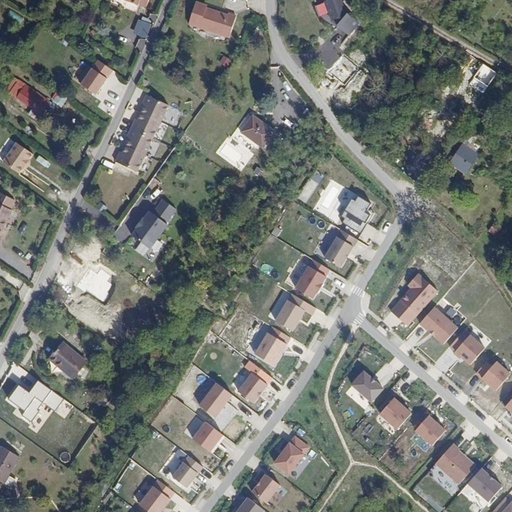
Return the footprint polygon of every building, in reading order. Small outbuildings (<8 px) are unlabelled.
[(336,2),(335,0),(318,0),(324,17),(336,2)] [(224,29),(233,32),(238,15),(230,12),(230,14),(209,7),(205,6),(206,3),(198,1),(191,23),(223,33),(224,29)] [(336,2),(324,17),(342,31),(352,18),(338,7),(336,2)] [(138,19),(133,34),(147,38),(152,23),(138,19)] [(219,62),(227,67),(231,60),(223,55),(219,62)] [(97,59),(80,85),(96,96),(114,71),(97,59)] [(482,81),(490,86),(495,77),(488,73),(491,69),(486,65),(485,67),(487,68),(484,72),(481,69),(477,75),(479,76),(476,81),(480,84),(482,81)] [(52,103),(25,84),(18,96),(45,114),(52,103)] [(161,119),(169,102),(147,92),(144,100),(146,101),(142,110),(161,119)] [(135,119),(132,126),(154,136),(161,119),(142,110),(138,120),(135,119)] [(275,130),(253,115),(241,131),(263,146),(275,130)] [(468,129),(475,133),(479,136),(481,137),(487,126),(474,119),(468,129)] [(131,134),(127,144),(146,153),(154,136),(132,126),(128,133),(131,134)] [(475,133),(468,144),(472,147),(479,136),(475,133)] [(479,152),(472,147),(468,144),(464,141),(450,162),(466,172),(479,152)] [(2,162),(21,175),(34,154),(16,142),(2,162)] [(138,169),(146,153),(127,144),(122,153),(120,152),(116,159),(138,169)] [(344,218),(342,223),(361,234),(374,213),(369,210),(374,201),(360,193),(358,197),(353,195),(341,216),(344,218)] [(167,201),(157,215),(150,210),(144,218),(143,217),(137,227),(138,227),(132,235),(150,247),(168,223),(166,222),(176,208),(169,202),(167,201)] [(0,233),(12,209),(0,202),(0,233)] [(488,231),(495,236),(502,228),(495,222),(488,231)] [(343,231),(326,258),(343,268),(360,241),(343,231)] [(328,279),(313,270),(298,290),(315,301),(328,279)] [(410,288),(390,308),(407,323),(437,289),(416,271),(407,284),(410,288)] [(293,332),(305,313),(311,317),(316,308),(293,293),(275,320),(293,332)] [(434,307),(419,324),(443,346),(458,329),(434,307)] [(465,331),(450,348),(456,353),(454,355),(459,360),(461,358),(469,365),(484,348),(465,331)] [(289,343),(272,333),(259,354),(276,365),(289,343)] [(87,360),(63,341),(50,358),(73,377),(87,360)] [(497,361),(492,366),(487,362),(476,374),(496,392),(511,374),(497,361)] [(268,382),(251,369),(236,388),(253,401),(268,382)] [(363,373),(351,387),(370,404),(382,390),(363,373)] [(215,382),(199,407),(217,419),(233,394),(215,382)] [(394,401),(380,416),(395,431),(409,415),(394,401)] [(430,418),(416,433),(431,446),(445,431),(430,418)] [(207,423),(194,439),(212,453),(224,438),(207,423)] [(295,435),(271,465),(287,478),(310,448),(295,435)] [(0,479),(4,482),(9,474),(20,456),(2,445),(0,449),(0,479)] [(454,445),(436,465),(458,485),(475,467),(458,452),(460,450),(454,445)] [(185,465),(174,479),(188,490),(198,476),(185,465)] [(479,471),(466,486),(488,506),(502,491),(479,471)] [(10,486),(15,478),(9,474),(4,482),(10,486)] [(264,476),(250,494),(266,506),(280,488),(264,476)] [(156,488),(141,508),(145,511),(164,511),(173,501),(156,488)] [(247,499),(236,511),(263,511),(264,511),(247,499)] [(505,500),(495,511),(511,511),(511,503),(511,504),(511,505),(505,500)]
